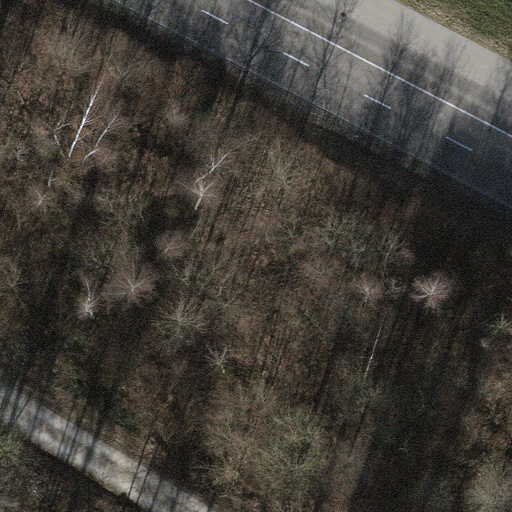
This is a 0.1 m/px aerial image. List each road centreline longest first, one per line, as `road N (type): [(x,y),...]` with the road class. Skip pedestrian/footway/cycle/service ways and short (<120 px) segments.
road 1 (secondary): [(511,150),(224,0)]
road 2 (track): [(162,511),(0,423)]
